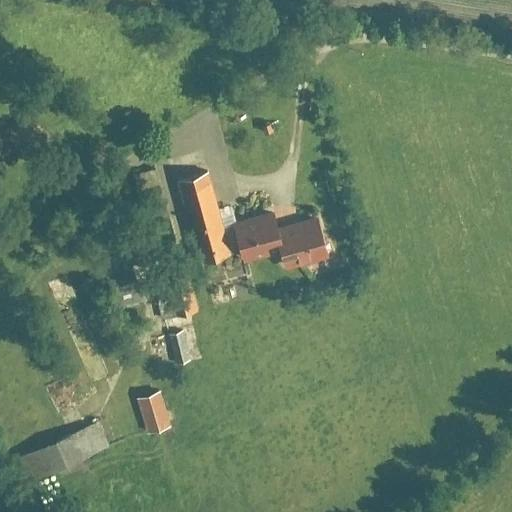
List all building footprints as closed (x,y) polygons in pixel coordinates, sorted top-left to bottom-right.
[(223,128),(237,177),(260,170),(247,121),(223,128)] [(210,173),(175,182),(196,269),(231,260),(210,173)] [(233,229),(244,266),(274,257),(279,274),(328,259),(317,222),(272,235),(267,219),(233,229)] [(97,241),(116,308),(142,301),(123,234),(97,241)] [(158,280),(170,318),(196,311),(185,273),(158,280)] [(157,396),(137,402),(145,432),(166,426),(157,396)] [(19,456),(30,480),(107,446),(95,421),(19,456)]
